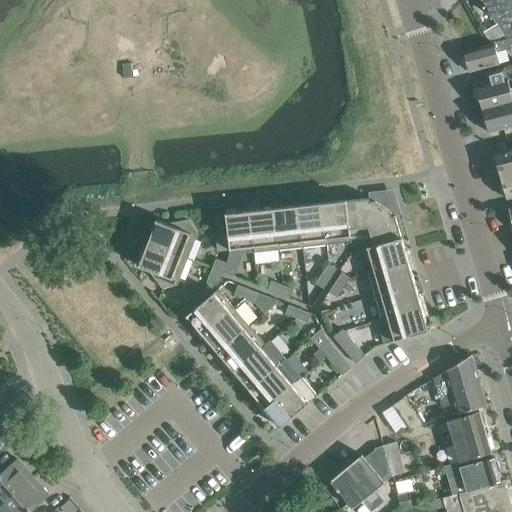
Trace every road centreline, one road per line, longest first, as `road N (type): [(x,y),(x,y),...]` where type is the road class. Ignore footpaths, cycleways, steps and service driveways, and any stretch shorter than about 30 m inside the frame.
road 1 (residential): [(511,362),(408,0)]
road 2 (residential): [(235,511),(418,369)]
road 3 (residential): [(120,511),(92,473),(46,374)]
